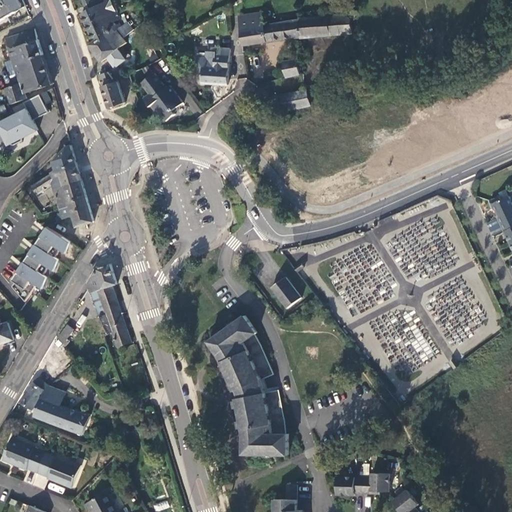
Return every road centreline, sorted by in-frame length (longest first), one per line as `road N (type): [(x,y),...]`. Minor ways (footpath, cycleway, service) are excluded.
road 1 (residential): [(262,219),(234,244),(228,275),(272,337),(313,456),(322,511)]
road 2 (tertiary): [(210,511),(125,236)]
road 3 (residential): [(0,410),(93,255),(125,236)]
road 4 (secondary): [(262,219),(299,237),(316,234),(461,171)]
road 5 (secondary): [(41,0),(77,106),(93,125)]
road 6 (secondary): [(93,125),(55,0)]
road 7 (residential): [(204,144),(218,111),(235,98),(303,81)]
road 8 (residential): [(461,171),(511,285)]
